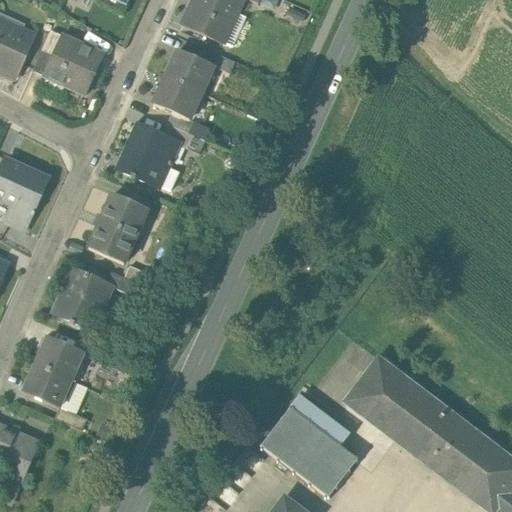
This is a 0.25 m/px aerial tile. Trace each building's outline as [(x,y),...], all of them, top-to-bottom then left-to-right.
[(194,0),(182,27),(222,45),(242,0),(194,0)] [(14,37),(0,31),(0,72),(16,80),(35,38),(17,30),(14,37)] [(103,57),(61,38),(50,62),(43,78),(85,96),(103,57)] [(235,64),(201,49),(196,60),(213,67),(213,68),(230,76),(235,64)] [(196,60),(177,52),(165,79),(201,95),(213,68),(213,67),(196,60)] [(50,62),(39,58),(33,74),(43,78),(50,62)] [(201,95),(165,79),(153,106),(171,115),(189,122),(189,121),(201,95)] [(189,122),(171,115),(167,126),(188,135),(193,123),(189,121),(189,122)] [(162,136),(137,126),(117,171),(131,178),(130,179),(134,181),(135,180),(158,190),(159,188),(170,193),(178,175),(167,169),(168,167),(170,168),(172,164),(170,164),(178,146),(179,144),(162,136)] [(188,135),(167,126),(162,136),(179,144),(178,146),(186,150),(192,137),(188,135)] [(47,180),(5,161),(0,172),(0,200),(13,207),(6,223),(24,232),(47,180)] [(147,211),(113,196),(88,251),(123,266),(147,211)] [(151,277),(129,267),(124,279),(133,283),(146,289),(151,277)] [(106,285),(72,270),(52,315),(70,323),(69,326),(73,327),(74,325),(90,333),(100,312),(101,313),(112,289),(112,288),(106,285)] [(124,279),(111,274),(106,285),(112,288),(112,289),(128,296),(133,283),(124,279)] [(83,355),(47,339),(35,367),(71,383),(83,355)] [(115,357),(93,347),(88,359),(110,369),(115,357)] [(492,511),(511,487),(511,463),(380,362),(348,403),(488,511),(492,511)] [(71,383),(35,367),(23,394),(59,410),(59,409),(71,383)] [(359,461),(290,408),(259,450),(327,502),(359,461)] [(86,421),(64,411),(59,409),(59,410),(54,421),(81,433),(86,421)] [(5,439),(0,436),(0,498),(9,503),(11,498),(9,497),(15,485),(18,487),(30,461),(25,459),(31,444),(8,433),(5,439)] [(297,511),(284,501),(276,511),(297,511)]
